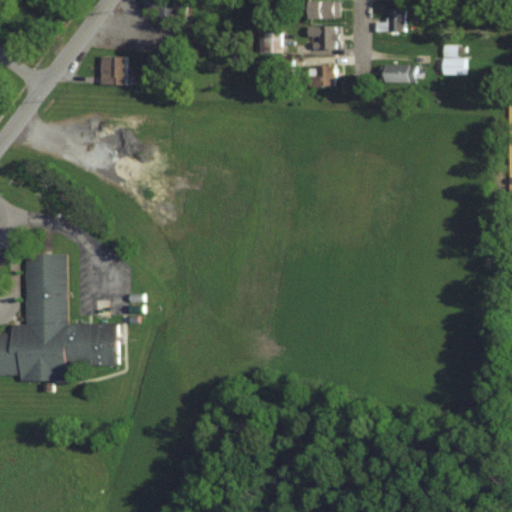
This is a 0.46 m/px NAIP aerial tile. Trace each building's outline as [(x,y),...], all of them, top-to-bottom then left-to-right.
[(184,0),(143,0),(144,10),(156,10),(156,24),(174,24),(174,10),(185,10),(184,0)] [(301,0),(301,19),(339,19),(338,0),(301,0)] [(405,9),(388,9),(388,30),(405,30),(405,9)] [(314,48),(337,48),(337,26),(307,26),(307,37),(314,37),(314,48)] [(280,31),(261,31),(261,51),(280,51),(280,31)] [(465,74),(465,57),(457,57),(456,46),(443,46),(443,74),(465,74)] [(100,83),(125,83),(125,55),(100,55),(100,83)] [(290,75),(292,60),(277,57),(274,72),(290,75)] [(383,82),(416,82),(416,64),(383,64),(383,82)] [(307,85),(336,85),(336,65),(307,65),(307,85)] [(66,253),(25,253),(25,324),(11,324),(11,334),(0,334),(0,377),(65,377),(65,365),(117,365),(117,323),(66,323),(66,253)]
